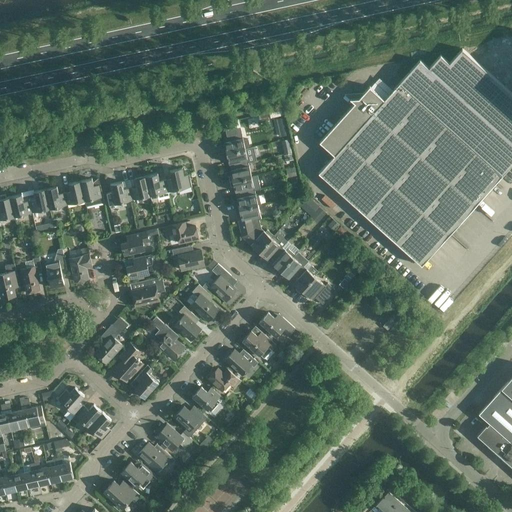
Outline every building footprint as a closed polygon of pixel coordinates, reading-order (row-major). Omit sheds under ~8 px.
[(335,155),(319,172),(422,265),(503,175),(503,174),(511,164),(511,72),(502,84),(462,49),(449,62),(441,55),(428,67),(420,60),(400,81),(400,82),(385,99),(370,86),(359,98),(350,98),(355,103),(320,141),(335,155)] [(372,84),(384,97),(392,90),(380,77),(372,84)] [(222,148),(223,154),(245,148),(240,127),(225,131),(227,138),(223,138),(225,147),(222,148)] [(282,139),(285,153),(293,151),(289,138),(282,139)] [(245,148),(223,154),(224,159),(228,158),(230,167),(248,163),(245,148)] [(248,163),(230,167),(232,175),(228,176),(230,182),(252,177),(248,163)] [(172,178),(168,179),(171,191),(192,186),(189,174),(184,175),(182,167),(170,170),(172,178)] [(158,173),(146,176),(151,196),(151,199),(158,197),(157,194),(171,191),(168,179),(159,180),(158,173)] [(257,175),(252,177),(230,182),(231,187),(234,186),(236,195),(255,191),(260,189),(257,175)] [(136,186),(128,188),(131,200),(151,196),(146,176),(135,178),(136,186)] [(92,178),(81,180),(85,201),(103,197),(100,184),(94,186),(92,178)] [(71,191),(65,192),(68,205),(85,201),(81,180),(69,183),(71,191)] [(112,191),(107,192),(110,205),(131,200),(128,188),(124,189),(123,181),(110,184),(112,191)] [(57,186),(46,189),(50,208),(68,205),(65,192),(59,193),(57,186)] [(36,198),(30,200),(33,212),(50,208),(46,189),(34,191),(36,198)] [(255,191),(236,195),(238,203),(235,204),(236,210),(258,205),(261,204),(259,195),(256,196),(255,191)] [(15,216),(11,196),(7,197),(6,194),(0,195),(0,201),(1,206),(0,206),(0,219),(0,220),(15,216)] [(22,194),(11,196),(15,216),(33,212),(30,200),(24,201),(22,194)] [(309,196),(301,204),(319,221),(326,213),(309,196)] [(258,205),(236,210),(237,215),(241,215),(243,222),(243,223),(259,219),(259,220),(261,219),(258,205)] [(243,223),(243,222),(239,223),(242,236),(249,242),(261,228),(259,220),(259,219),(243,223)] [(185,222),(167,226),(169,235),(177,233),(179,243),(198,239),(195,226),(186,228),(185,222)] [(261,228),(249,242),(255,248),(252,251),(257,255),(274,235),(267,229),(265,232),(261,228)] [(143,242),(149,241),(146,231),(131,235),(132,241),(122,243),(125,255),(145,251),(143,242)] [(274,235),(257,255),(261,258),(264,256),(270,261),(283,247),(279,244),(281,241),(274,235)] [(182,270),(204,265),(201,250),(190,252),(189,246),(172,249),(174,256),(179,255),(182,270)] [(66,264),(63,251),(63,247),(58,248),(54,258),(55,261),(46,263),(51,287),(65,284),(60,265),(66,264)] [(283,247),(270,261),(276,267),(274,270),(278,274),(293,257),(295,255),(289,249),(287,251),(283,247)] [(291,281),(304,266),(309,261),(298,251),(295,255),(293,257),(278,274),(283,278),(285,275),(291,281)] [(71,255),(72,257),(70,258),(75,281),(89,278),(86,267),(92,266),(89,253),(78,256),(77,254),(76,253),(72,254),(71,255)] [(148,266),(154,265),(151,255),(134,259),(135,264),(127,266),(130,278),(149,274),(148,266)] [(36,272),(42,271),(39,257),(33,258),(35,266),(21,269),(27,292),(40,289),(36,272)] [(13,278),(18,277),(15,263),(5,265),(7,272),(0,273),(0,287),(2,298),(16,294),(13,278)] [(227,280),(232,275),(218,263),(212,270),(219,277),(210,287),(226,301),(237,289),(227,280)] [(304,266),(291,281),(298,286),(295,289),(300,293),(315,276),(319,272),(312,266),(308,270),(304,266)] [(315,276),(300,293),(304,297),(307,294),(313,300),(316,297),(323,304),(336,290),(328,283),(325,286),(315,276)] [(157,293),(164,291),(161,277),(144,281),(145,287),(132,290),(136,306),(159,301),(157,293)] [(208,321),(218,310),(206,298),(209,294),(199,284),(193,291),(198,296),(191,304),(208,321)] [(191,340),(201,328),(192,321),(196,316),(184,306),(179,311),(184,315),(175,325),(191,340)] [(379,324),(385,329),(400,313),(394,308),(379,324)] [(287,336),(295,328),(283,317),(279,321),(269,312),(260,322),(276,337),(281,331),(287,336)] [(178,336),(156,316),(152,321),(161,329),(156,334),(162,339),(157,344),(173,359),(184,347),(175,339),(178,336)] [(115,325),(111,325),(101,336),(106,341),(103,344),(115,354),(123,346),(114,338),(121,331),(115,325)] [(252,331),(248,335),(245,333),(239,340),(250,350),(251,348),(259,355),(268,346),(271,349),(276,344),(264,334),(260,338),(252,331)] [(115,354),(103,344),(95,353),(107,363),(115,354)] [(126,381),(142,363),(134,356),(139,351),(131,344),(120,357),(124,360),(115,370),(126,381)] [(253,367),(258,362),(252,357),(248,362),(235,350),(226,360),(242,375),(251,365),(253,367)] [(145,397),(159,381),(150,373),(153,370),(147,365),(136,376),(142,381),(135,389),(145,397)] [(235,388),(241,381),(229,369),(224,374),(218,369),(209,378),(223,390),(229,383),(235,388)] [(511,375),(501,387),(478,413),(489,422),(486,425),(485,424),(476,435),(489,447),(507,427),(511,431),(511,375)] [(57,393),(59,395),(69,386),(64,380),(52,391),(55,395),(57,393)] [(211,412),(223,398),(213,389),(210,393),(202,386),(193,396),(211,412)] [(58,399),(76,415),(84,405),(80,401),(85,396),(75,387),(70,393),(66,389),(58,399)] [(43,411),(38,412),(37,406),(31,407),(29,398),(25,399),(31,428),(46,424),(45,421),(43,411)] [(30,424),(25,399),(20,400),(22,409),(17,410),(21,426),(30,424)] [(10,403),(5,404),(11,428),(21,426),(17,410),(12,411),(10,403)] [(11,428),(5,404),(1,405),(3,413),(0,413),(0,424),(1,431),(11,428)] [(84,405),(76,415),(72,418),(78,423),(81,419),(89,427),(103,412),(94,404),(89,410),(84,405)] [(203,422),(207,417),(197,408),(193,413),(184,406),(175,416),(190,429),(199,419),(203,422)] [(111,420),(103,412),(89,427),(102,439),(111,430),(106,425),(111,420)] [(185,448),(193,440),(184,431),(180,436),(167,424),(157,436),(172,450),(179,442),(185,448)] [(511,431),(507,427),(489,447),(511,466),(511,431)] [(171,465),(175,460),(160,446),(157,450),(149,443),(139,454),(157,470),(160,467),(162,469),(168,462),(171,465)] [(0,446),(0,447),(1,450),(3,458),(9,456),(6,445),(0,446)] [(54,465),(47,466),(51,482),(62,480),(57,458),(56,453),(51,454),(52,459),(53,459),(54,465)] [(62,457),(57,458),(62,480),(74,477),(70,461),(63,463),(62,457)] [(31,470),(25,471),(28,487),(40,485),(35,463),(34,458),(29,459),(31,470)] [(39,462),(35,463),(40,485),(51,482),(47,466),(41,468),(39,462)] [(153,484),(158,478),(142,463),(137,467),(131,462),(122,472),(142,490),(150,481),(153,484)] [(17,467),(12,468),(17,490),(28,487),(25,471),(18,473),(17,467)] [(9,475),(2,477),(6,492),(17,490),(12,468),(8,469),(9,475)] [(104,491),(110,496),(122,507),(130,498),(134,502),(140,496),(129,486),(125,491),(114,481),(104,491)] [(413,511),(389,490),(376,504),(384,511),(413,511)]
